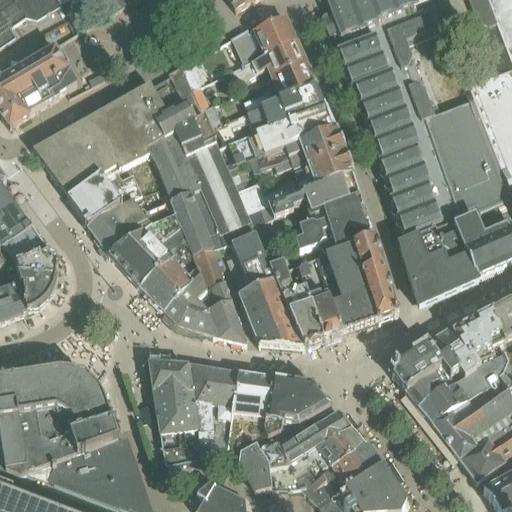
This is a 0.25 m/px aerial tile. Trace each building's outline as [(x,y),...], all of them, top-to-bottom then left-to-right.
[(0,0),(0,52),(15,42),(8,33),(26,22),(15,6),(22,0),(0,0)] [(22,0),(15,6),(26,22),(37,24),(51,16),(49,13),(59,7),(60,11),(61,10),(60,7),(71,0),(22,0)] [(117,0),(93,14),(100,26),(145,0),(117,0)] [(225,0),(236,17),(252,8),(247,0),(225,0)] [(322,26),(328,42),(333,40),(339,55),(338,55),(338,57),(345,74),(352,93),(354,92),(382,164),(379,165),(393,202),(390,203),(404,241),(450,223),(459,220),(423,125),(435,120),(409,52),(448,36),(441,17),(442,17),(437,4),(436,4),(434,0),(432,0),(430,1),(429,0),(342,0),(326,6),(329,14),(330,18),(325,20),(324,20),(324,21),(323,21),(322,22),(322,23),(322,24),(322,25),(322,26)] [(489,32),(497,29),(498,28),(494,19),(486,0),(466,0),(477,27),(489,32)] [(511,0),(486,0),(498,28),(497,29),(511,69),(511,0)] [(248,35),(231,44),(231,45),(233,45),(245,71),(297,47),(285,23),(249,40),(247,37),(248,36),(248,35)] [(245,71),(230,78),(236,90),(258,80),(257,78),(268,73),(272,82),(305,67),(297,47),(245,71)] [(0,120),(10,133),(29,122),(29,120),(59,102),(58,101),(77,90),(65,69),(66,65),(61,56),(57,56),(55,52),(0,84),(0,120)] [(192,95),(205,88),(194,64),(181,71),(192,95)] [(245,122),(261,115),(316,91),(305,67),(272,82),(276,92),(239,108),(245,122)] [(38,152),(33,155),(37,161),(66,199),(102,173),(116,167),(118,170),(121,175),(150,160),(146,153),(174,139),(204,122),(202,116),(199,111),(190,115),(187,109),(196,104),(192,95),(181,71),(168,79),(170,82),(152,92),(150,89),(91,123),(48,147),(38,152)] [(510,199),(511,203),(511,76),(471,92),(477,107),(473,108),(510,199)] [(253,141),(263,137),(325,112),(316,91),(261,115),(245,122),(253,141)] [(435,120),(423,125),(459,220),(450,223),(477,284),(495,277),(511,269),(511,203),(510,199),(473,108),(472,106),(435,120)] [(253,141),(236,148),(245,170),(250,168),(335,134),(325,112),(263,137),(253,141)] [(235,248),(237,247),(255,239),(247,220),(242,209),(238,197),(229,177),(226,169),(206,122),(204,122),(174,139),(226,249),(228,248),(229,250),(235,248)] [(306,170),(307,171),(344,157),(337,140),(335,134),(250,168),(254,180),(274,172),(276,176),(293,170),(294,174),(306,170)] [(170,205),(171,207),(177,220),(183,236),(200,280),(163,317),(177,332),(213,343),(211,316),(220,312),(215,300),(213,301),(212,296),(199,259),(213,254),(226,249),(174,139),(146,153),(150,160),(170,205)] [(344,157),(307,171),(307,172),(295,177),(300,190),(294,193),(292,190),(263,201),(259,189),(238,197),(242,209),(247,220),(260,215),(352,180),(350,175),(350,173),(345,161),(344,157)] [(233,166),(226,169),(229,177),(236,174),(233,166)] [(67,205),(90,235),(122,213),(133,207),(144,201),(133,179),(122,185),(117,177),(121,175),(116,167),(102,173),(66,199),(69,204),(67,205)] [(323,218),(359,203),(352,180),(260,215),(265,228),(290,218),(289,216),(294,214),(293,212),(302,209),(308,223),(323,218)] [(0,221),(15,211),(2,192),(0,193),(0,221)] [(293,248),(365,222),(363,215),(359,204),(359,203),(323,218),(325,223),(289,237),(293,248)] [(171,207),(170,205),(140,219),(140,218),(99,247),(109,261),(110,263),(164,227),(177,220),(171,207)] [(90,235),(99,247),(140,218),(133,207),(122,213),(90,235)] [(0,253),(32,236),(15,211),(0,221),(0,253)] [(110,263),(127,281),(138,292),(144,286),(146,289),(171,267),(159,253),(183,236),(177,220),(164,227),(110,263)] [(337,259),(352,254),(373,247),(371,241),(365,222),(293,248),(297,260),(319,252),(324,257),(335,254),(337,259)] [(477,284),(452,228),(407,247),(407,248),(399,251),(400,254),(402,261),(414,299),(417,310),(418,314),(478,288),(477,284)] [(0,253),(0,269),(5,268),(5,267),(12,266),(15,271),(22,268),(24,269),(39,262),(41,265),(49,261),(32,236),(0,253)] [(183,236),(159,253),(171,267),(146,289),(144,286),(138,292),(163,317),(200,280),(183,236)] [(304,356),(270,274),(266,263),(255,239),(237,247),(235,248),(229,250),(249,297),(256,294),(253,290),(259,287),(278,340),(277,354),(304,356)] [(380,329),(392,324),(393,325),(394,325),(395,325),(396,325),(397,324),(398,323),(398,322),(398,321),(398,320),(397,319),(396,319),(395,319),(378,263),(373,247),(352,254),(380,329)] [(216,259),(213,254),(199,259),(212,296),(213,301),(215,300),(220,312),(211,316),(213,343),(246,351),(247,350),(246,349),(216,259)] [(380,329),(352,254),(337,259),(328,262),(337,287),(325,290),(343,342),(374,331),(378,330),(378,329),(379,329),(380,329)] [(5,267),(5,268),(9,282),(54,284),(55,279),(49,261),(41,265),(39,262),(24,269),(22,268),(15,271),(12,266),(5,267)] [(0,269),(0,330),(24,322),(19,292),(11,292),(9,282),(5,268),(0,269)] [(305,355),(309,353),(309,355),(315,355),(320,352),(319,350),(323,348),(323,349),(325,348),(307,296),(294,301),(283,270),(270,274),(304,356),(304,355),(305,355)] [(54,284),(9,282),(11,292),(19,292),(24,322),(29,320),(47,307),(54,291),(54,284)] [(325,348),(330,346),(332,349),(342,346),(340,343),(341,342),(342,342),(343,342),(325,290),(316,294),(315,291),(320,289),(317,282),(304,287),(307,296),(325,348)] [(259,352),(277,354),(278,340),(259,287),(253,290),(256,294),(249,297),(239,301),(259,352)] [(511,307),(491,318),(507,356),(509,360),(510,361),(511,359),(511,307)] [(507,356),(491,318),(476,326),(453,338),(453,337),(453,338),(451,338),(450,336),(459,353),(464,350),(477,368),(507,356)] [(438,366),(447,361),(450,359),(467,382),(476,376),(475,375),(508,360),(509,360),(507,356),(477,368),(464,350),(459,353),(450,336),(447,338),(427,351),(438,366)] [(455,390),(467,382),(450,359),(447,361),(438,366),(427,351),(393,372),(391,380),(399,390),(406,399),(433,380),(432,379),(442,373),(455,390)] [(431,430),(502,388),(511,383),(511,368),(508,360),(475,375),(476,376),(467,382),(455,390),(447,395),(446,393),(417,412),(431,430)] [(188,371),(149,368),(152,389),(153,396),(155,408),(166,472),(202,465),(188,371)] [(190,371),(188,371),(202,465),(203,465),(215,460),(211,412),(206,411),(211,375),(190,371)] [(447,395),(455,390),(442,373),(432,379),(433,380),(406,399),(417,412),(446,393),(447,395)] [(232,422),(238,379),(211,375),(206,411),(211,412),(215,460),(228,456),(230,439),(232,422)] [(230,439),(228,456),(239,458),(240,458),(254,452),(257,422),(265,423),(271,384),(238,379),(232,422),(230,439)] [(14,383),(0,385),(0,433),(7,475),(20,482),(28,478),(117,448),(109,427),(102,408),(92,390),(75,380),(54,380),(15,386),(14,383)] [(511,383),(502,388),(506,393),(511,391),(511,383)] [(267,446),(271,444),(281,439),(289,387),(271,384),(263,435),(267,446)] [(289,387),(281,439),(298,431),(331,412),(319,397),(311,391),(310,390),(289,387)] [(458,466),(511,432),(511,391),(506,393),(502,388),(431,430),(447,451),(458,466)] [(271,444),(267,446),(254,452),(240,458),(238,468),(255,497),(272,496),(268,476),(289,472),(351,434),(339,420),(297,446),(294,440),(284,445),(283,443),(276,447),(271,444)] [(477,489),(511,464),(511,432),(458,466),(476,489),(477,489)] [(301,494),(302,494),(303,494),(295,482),(309,474),(313,481),(328,472),(329,474),(366,452),(361,446),(362,445),(360,442),(360,441),(359,441),(356,439),(355,440),(351,434),(289,472),(268,476),(272,496),(278,495),(290,495),(301,494)] [(131,511),(137,499),(117,448),(28,478),(115,511),(131,511)] [(309,474),(295,482),(303,494),(302,494),(305,497),(309,501),(319,511),(339,500),(338,498),(382,471),(366,452),(329,474),(328,472),(313,481),(309,474)] [(382,471),(338,498),(339,500),(319,511),(405,511),(407,510),(387,478),(382,471)] [(483,497),(493,511),(511,511),(511,481),(483,497)] [(65,511),(0,487),(0,511),(65,511)] [(246,511),(245,502),(208,489),(196,498),(204,505),(200,511),(246,511)]
